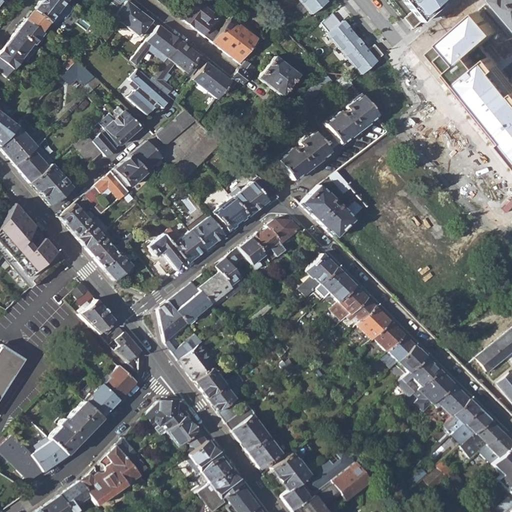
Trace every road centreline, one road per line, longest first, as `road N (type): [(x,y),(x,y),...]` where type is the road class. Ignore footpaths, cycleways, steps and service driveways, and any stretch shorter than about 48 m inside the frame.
road 1 (residential): [(511,434),(279,206),(126,318)]
road 2 (residential): [(167,370),(10,511)]
road 3 (tertiary): [(167,370),(273,511)]
road 4 (residential): [(511,181),(404,52)]
road 5 (tertiary): [(40,218),(126,318)]
road 6 (residential): [(40,218),(140,134)]
